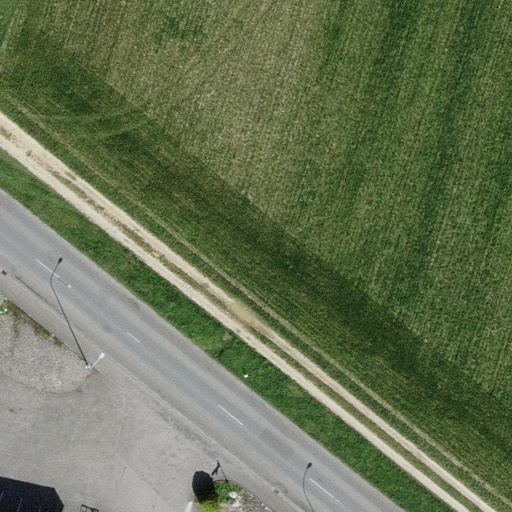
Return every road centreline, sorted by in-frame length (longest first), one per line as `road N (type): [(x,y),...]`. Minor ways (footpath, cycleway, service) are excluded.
road 1 (secondary): [(354,511),(0,225)]
road 2 (unknown): [(169,511),(207,392)]
